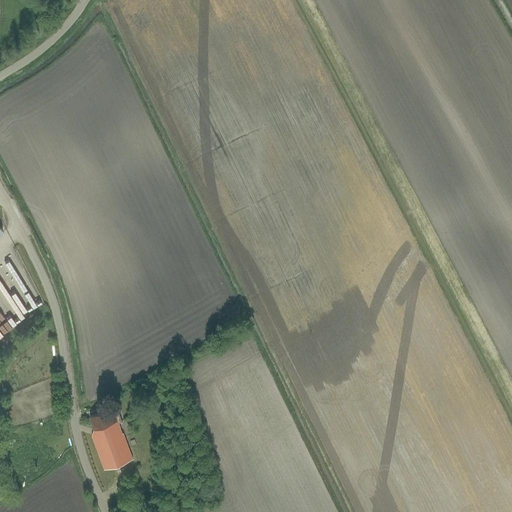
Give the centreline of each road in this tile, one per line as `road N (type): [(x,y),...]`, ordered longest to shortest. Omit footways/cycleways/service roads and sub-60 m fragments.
road 1 (track): [(511,409),(294,0)]
road 2 (unclassified): [(104,511),(75,440),(53,306),(0,193)]
